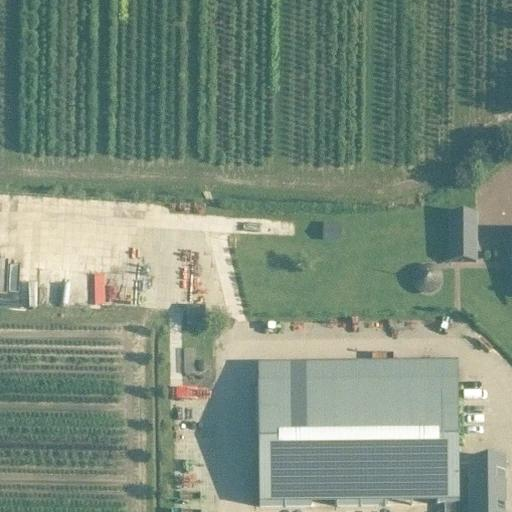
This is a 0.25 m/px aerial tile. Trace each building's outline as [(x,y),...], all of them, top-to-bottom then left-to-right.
[(476,216),(450,216),(450,264),(476,264),(476,216)] [(342,223),(324,223),(324,240),(342,240),(342,223)] [(104,295),(105,267),(98,266),(97,280),(94,280),(94,295),(104,295)] [(36,274),(35,308),(91,309),(92,275),(36,274)] [(204,314),(186,314),(186,326),(204,326),(204,314)] [(458,386),(258,388),(259,508),(447,507),(447,511),(505,511),(505,468),(503,468),(470,468),(470,470),(459,470),(458,386)]
